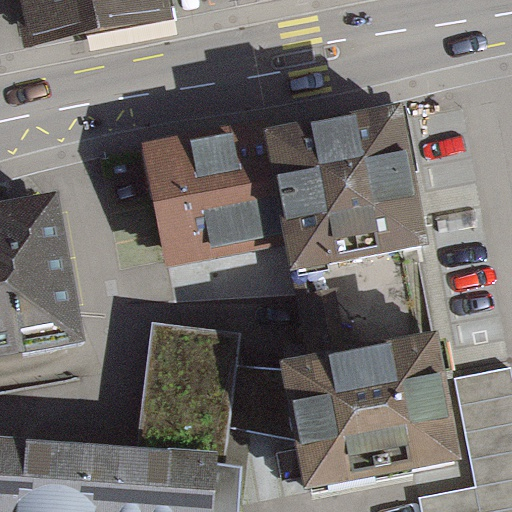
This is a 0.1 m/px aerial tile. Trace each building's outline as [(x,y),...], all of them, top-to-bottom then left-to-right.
[(141,0),(17,0),(25,43),(145,20),(141,0)] [(420,240),(395,111),(268,136),(287,233),(293,265),(420,240)] [(268,136),(145,160),(164,257),(287,233),(268,136)] [(0,355),(63,345),(39,212),(0,218),(0,355)] [(141,462),(0,447),(0,511),(214,511),(232,337),(154,330),(141,462)] [(290,374),(315,488),(451,459),(427,344),(290,374)]
